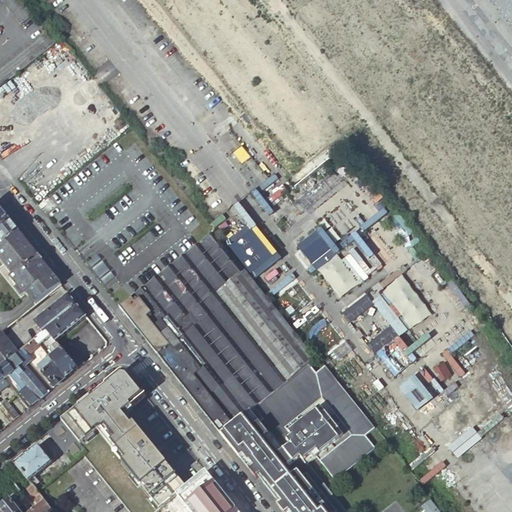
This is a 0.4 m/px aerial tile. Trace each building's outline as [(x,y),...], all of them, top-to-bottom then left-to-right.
[(511,89),(444,0),(146,0),(163,21),(160,24),(223,107),(230,101),(293,184),(351,141),(509,349),(511,346),(511,89)] [(511,0),(501,0),(511,13),(511,0)] [(49,48),(55,44),(46,32),(40,37),(49,48)] [(40,37),(34,42),(43,53),(49,48),(40,37)] [(28,46),(37,58),(43,53),(34,42),(28,46)] [(28,46),(22,51),(31,62),(37,58),(28,46)] [(16,56),(25,67),(31,62),(22,51),(16,56)] [(16,56),(10,61),(19,72),(25,67),(16,56)] [(5,65),(14,76),(19,72),(10,61),(5,65)] [(5,65),(0,68),(0,71),(8,81),(14,76),(5,65)] [(0,230),(11,222),(6,216),(3,212),(0,214),(0,230)] [(330,282),(367,254),(337,216),(300,244),(330,282)] [(0,248),(20,233),(15,228),(11,222),(0,230),(0,248)] [(61,285),(20,233),(0,248),(0,261),(12,277),(10,279),(17,289),(23,296),(26,294),(35,306),(61,285)] [(119,308),(221,435),(309,365),(315,360),(213,233),(208,236),(119,308)] [(21,298),(23,296),(17,289),(15,290),(21,298)] [(55,342),(86,317),(69,295),(36,321),(38,322),(36,324),(43,333),(45,330),(50,336),(55,342)] [(34,340),(35,341),(39,345),(50,336),(45,330),(43,333),(34,340)] [(1,333),(0,333),(0,354),(6,362),(7,363),(16,355),(18,354),(1,333)] [(35,341),(18,354),(16,355),(24,364),(30,359),(28,356),(40,347),(39,345),(35,341)] [(49,359),(66,379),(85,364),(75,351),(68,357),(59,345),(58,345),(56,344),(53,346),(58,351),(49,359)] [(7,363),(39,401),(48,394),(24,364),(16,355),(7,363)] [(55,388),(66,379),(49,359),(48,357),(37,366),(55,388)] [(7,363),(6,362),(0,366),(0,373),(3,378),(3,379),(4,380),(9,376),(19,388),(16,390),(21,397),(31,408),(39,401),(7,363)] [(309,365),(221,435),(240,459),(243,457),(248,463),(249,463),(253,467),(249,470),(252,475),(256,479),(260,476),(264,482),(277,498),(281,503),(277,506),(281,511),(288,511),(345,511),(314,472),(308,464),(316,457),(322,464),(335,481),(375,449),(365,436),(374,428),(325,367),(316,374),(309,365)] [(146,396),(127,373),(122,372),(106,385),(103,388),(61,422),(61,423),(62,423),(86,453),(83,456),(128,511),(156,511),(158,510),(186,488),(155,450),(125,413),(146,396)] [(1,405),(14,421),(19,417),(7,401),(1,405)] [(86,453),(62,423),(61,423),(48,433),(73,464),(83,456),(86,453)] [(15,466),(28,481),(29,482),(36,476),(52,463),(39,447),(28,456),(15,466)] [(243,457),(240,459),(249,470),(253,467),(249,463),(248,463),(243,457)] [(210,478),(206,472),(190,485),(186,488),(158,510),(156,511),(197,511),(222,492),(210,478)] [(30,495),(36,490),(34,488),(29,482),(28,481),(25,483),(29,488),(26,490),(30,495)] [(36,490),(37,492),(44,487),(40,482),(34,488),(36,490)] [(277,498),(264,482),(263,483),(275,499),(277,498)] [(0,509),(2,511),(48,511),(51,510),(37,492),(36,490),(30,495),(38,505),(29,511),(28,511),(24,506),(18,510),(12,502),(10,500),(0,507),(0,509)] [(10,500),(12,502),(19,496),(18,494),(10,500)] [(439,511),(430,500),(418,509),(420,511),(439,511)]
